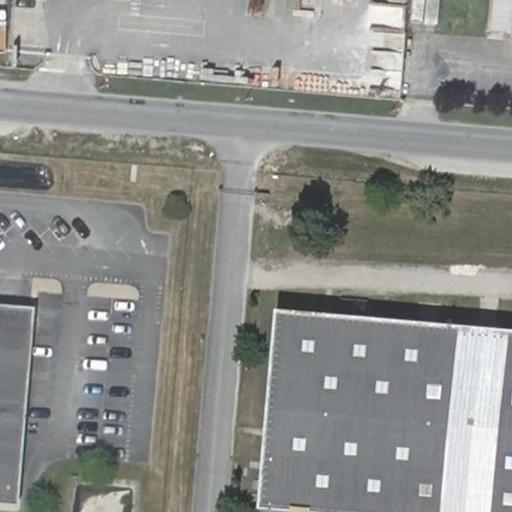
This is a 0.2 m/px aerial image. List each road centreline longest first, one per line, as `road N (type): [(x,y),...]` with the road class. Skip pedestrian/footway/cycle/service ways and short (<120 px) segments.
road 1 (residential): [(0,109),(511,147)]
road 2 (track): [(236,267),(511,285)]
